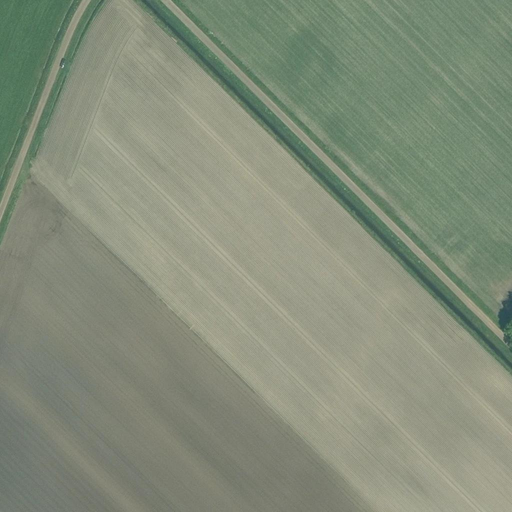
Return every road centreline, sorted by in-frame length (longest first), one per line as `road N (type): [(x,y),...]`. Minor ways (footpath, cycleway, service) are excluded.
road 1 (track): [(511,346),(163,0)]
road 2 (unclassified): [(0,234),(87,0)]
